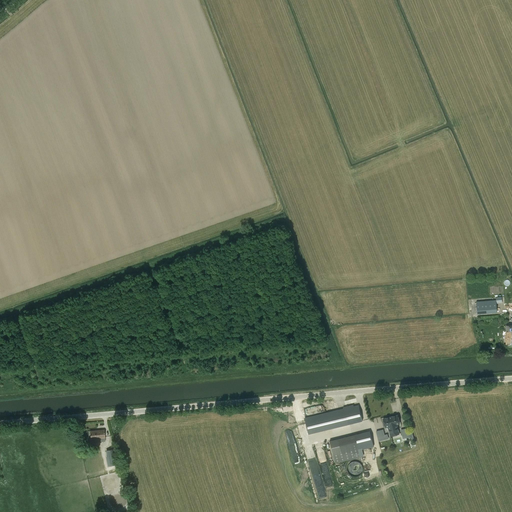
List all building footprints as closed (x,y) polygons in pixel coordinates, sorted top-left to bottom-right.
[(471,306),(477,305),(477,314),(497,313),(497,304),(504,303),(503,297),(470,299),(471,306)] [(347,425),(362,421),(359,405),(354,406),(353,405),(343,407),(347,425)] [(341,426),(337,412),(306,419),(310,433),(341,426)] [(398,415),(383,419),(385,427),(388,426),(391,436),(399,434),(397,424),(400,423),(398,415)] [(99,440),(99,438),(105,438),(104,430),(89,431),(90,439),(91,439),(91,441),(99,440)] [(370,431),(354,435),(358,451),(374,447),(370,431)] [(105,451),(108,467),(116,466),(113,450),(105,451)] [(315,482),(323,480),(317,461),(309,463),(315,482)] [(363,471),(363,469),(363,468),(363,467),(362,466),(362,465),(361,464),(360,463),(359,462),(358,462),(357,461),(356,461),(354,461),(353,461),(352,462),(351,462),(350,463),(349,464),(348,465),(348,466),(347,467),(347,468),(347,470),(348,471),(348,472),(348,473),(349,474),(350,475),(351,476),(352,476),(353,476),(355,477),(356,477),(357,476),(358,476),(359,476),(360,475),(361,474),(362,473),(362,472),(363,471)]
